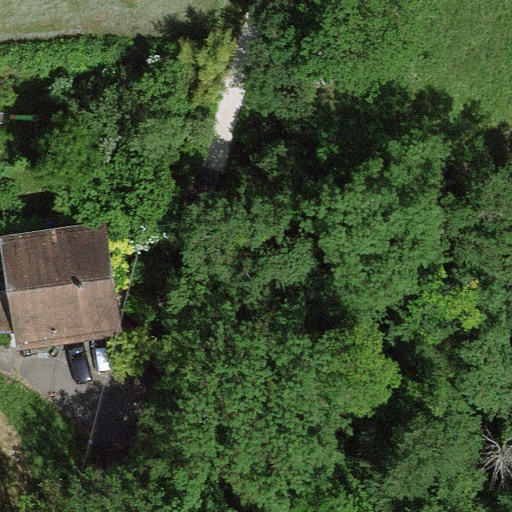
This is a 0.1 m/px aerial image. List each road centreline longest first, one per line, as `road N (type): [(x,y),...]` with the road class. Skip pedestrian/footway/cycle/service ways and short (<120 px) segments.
road 1 (track): [(264,0),(111,511)]
road 2 (track): [(0,355),(82,396),(134,447)]
